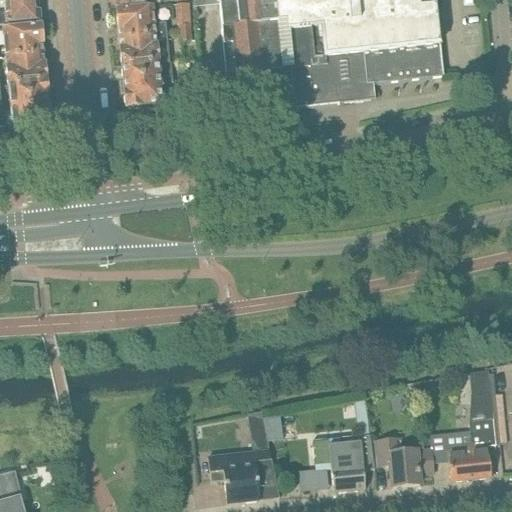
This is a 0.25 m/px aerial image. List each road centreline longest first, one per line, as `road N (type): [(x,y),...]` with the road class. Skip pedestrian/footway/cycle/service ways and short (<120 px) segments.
road 1 (secondary): [(147,255),(404,238),(511,215)]
road 2 (residential): [(511,116),(233,172),(218,193)]
road 3 (secondary): [(511,135),(218,193)]
road 4 (tertiary): [(77,0),(96,211)]
road 5 (residential): [(343,511),(511,495)]
road 6 (secondary): [(0,260),(147,255)]
road 7 (secondary): [(218,193),(96,211)]
